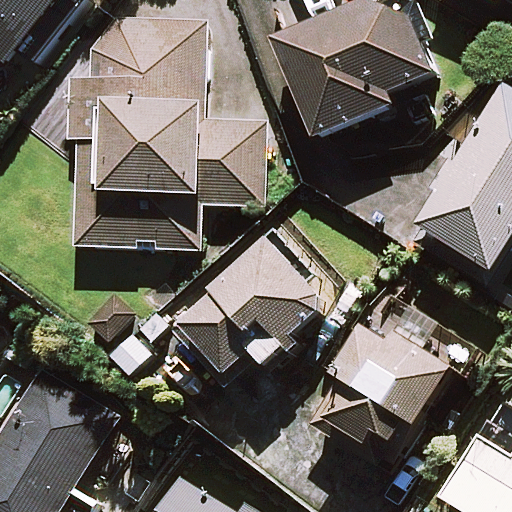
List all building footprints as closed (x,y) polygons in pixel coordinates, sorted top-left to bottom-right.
[(0,0),(0,60),(17,39),(45,61),(94,0),(0,0)] [(426,32),(394,0),(375,0),(284,38),(326,139),(405,106),(399,91),(443,73),(426,32)] [(511,0),(488,0),(506,10),(511,0)] [(98,46),(94,81),(79,81),(76,140),(86,141),(82,246),(207,251),(209,206),(271,209),(275,125),(211,122),(215,26),(119,22),(98,46)] [(493,94),(455,135),(476,148),(429,224),(503,270),(511,255),(511,85),(503,100),(493,94)] [(337,299),(273,236),(179,333),(235,388),(266,356),(274,363),(337,299)] [(453,325),(392,288),(341,372),(355,380),(333,416),(377,442),(385,428),(414,446),(464,363),(439,348),(453,325)] [(66,511),(119,424),(46,380),(0,456),(0,511),(66,511)] [(511,511),(511,434),(498,425),(450,501),(467,511),(511,511)] [(245,510),(187,476),(166,511),(261,511),(248,504),(245,510)]
